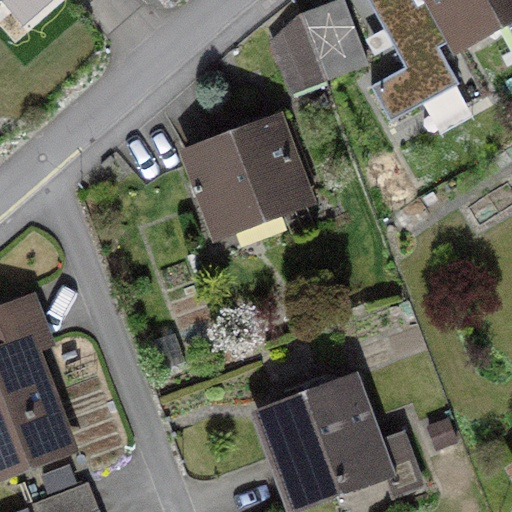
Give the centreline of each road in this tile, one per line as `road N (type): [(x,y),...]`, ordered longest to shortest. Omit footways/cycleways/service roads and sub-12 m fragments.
road 1 (residential): [(59,132),(173,511)]
road 2 (residential): [(59,132),(221,0)]
